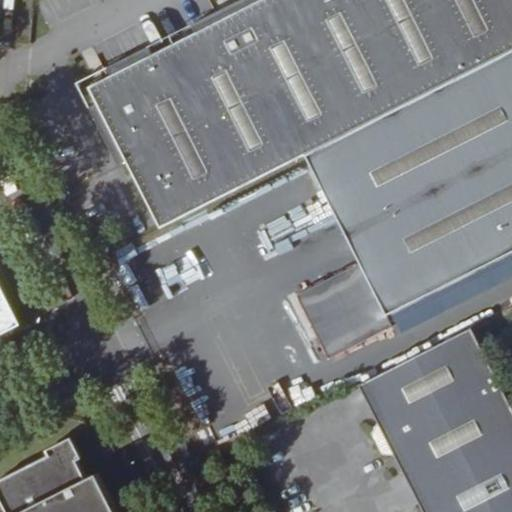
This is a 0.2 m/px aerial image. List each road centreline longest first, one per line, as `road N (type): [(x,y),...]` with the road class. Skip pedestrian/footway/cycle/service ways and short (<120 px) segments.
road 1 (unclassified): [(104,344),(0,137)]
road 2 (unclassified): [(188,511),(104,344)]
